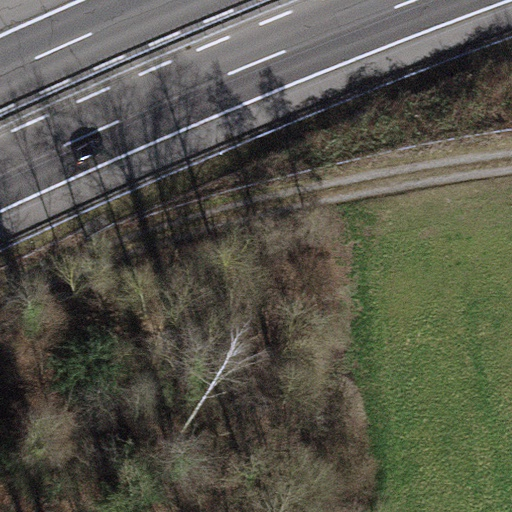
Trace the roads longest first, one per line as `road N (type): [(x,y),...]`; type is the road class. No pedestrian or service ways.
road 1 (track): [(511,162),(343,190),(111,248),(0,291)]
road 2 (motorway): [(0,178),(422,0)]
road 3 (motorway): [(166,0),(0,72)]
